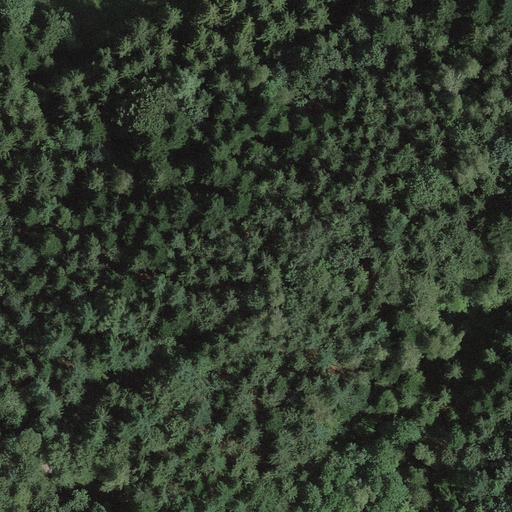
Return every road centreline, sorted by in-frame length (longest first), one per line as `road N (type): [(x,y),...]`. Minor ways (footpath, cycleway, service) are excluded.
road 1 (track): [(0,449),(511,110)]
road 2 (track): [(0,452),(151,511)]
